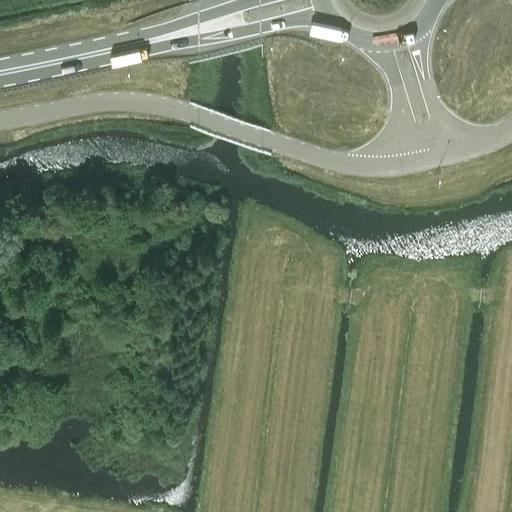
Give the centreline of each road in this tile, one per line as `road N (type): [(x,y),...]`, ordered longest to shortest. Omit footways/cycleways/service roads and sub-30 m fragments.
road 1 (unclassified): [(0,117),(148,104),(198,114),(318,163),(397,165)]
road 2 (primary): [(96,53),(328,16)]
road 3 (primary): [(257,0),(96,53)]
road 4 (unclassified): [(449,154),(414,31)]
road 5 (unclassified): [(378,42),(398,93),(397,165)]
